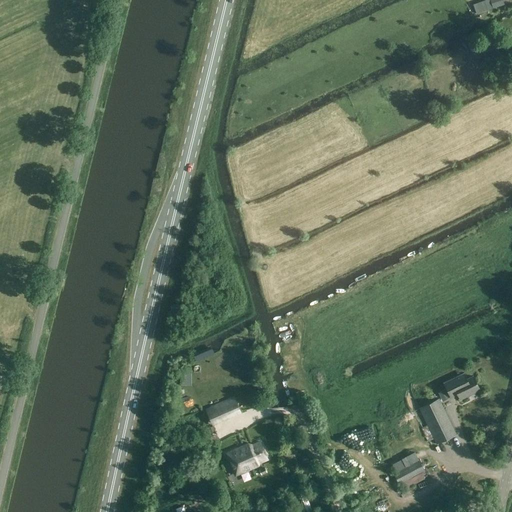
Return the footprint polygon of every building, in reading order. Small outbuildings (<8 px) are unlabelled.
[(485,0),(477,3),(473,5),(476,13),(488,9),(485,0)] [(502,0),(490,0),(493,8),(504,5),(502,0)] [(468,8),(471,17),(476,15),(473,6),(468,8)] [(447,25),(438,30),(443,41),(453,36),(447,25)] [(496,45),(493,35),(475,41),(477,51),(496,45)] [(451,397),(458,394),(460,399),(480,390),(473,376),(463,381),(460,375),(444,383),(451,397)] [(234,398),(207,410),(211,421),(239,408),(234,398)] [(456,434),(439,398),(419,408),(437,444),(456,434)] [(400,436),(408,435),(405,420),(398,421),(400,436)] [(226,453),(229,461),(231,460),(238,474),(256,466),(255,465),(268,459),(260,442),(247,447),(246,444),(226,453)] [(425,471),(415,454),(414,452),(401,458),(401,459),(392,464),(396,471),(393,473),(403,490),(425,479),(423,476),(425,475),(423,471),(425,471)] [(396,483),(387,487),(389,492),(398,488),(396,483)] [(250,495),(253,503),(258,501),(254,493),(250,495)]
